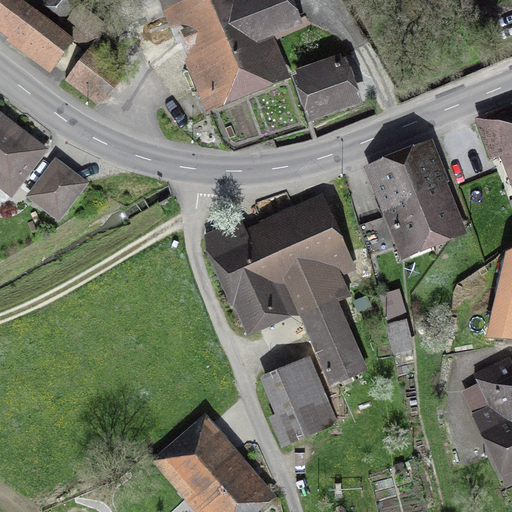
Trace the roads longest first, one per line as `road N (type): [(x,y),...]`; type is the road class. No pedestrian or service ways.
road 1 (residential): [(198,170),(195,248),(294,511)]
road 2 (tertiary): [(198,170),(258,173),(315,161),(511,83)]
road 3 (tertiary): [(0,71),(72,127),(133,156),(198,170)]
road 4 (track): [(195,211),(38,304),(0,318)]
